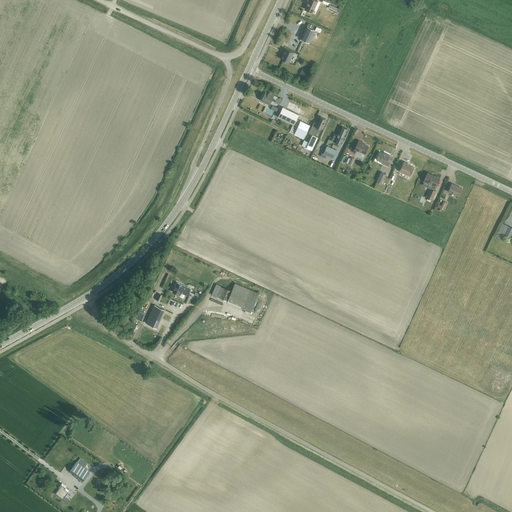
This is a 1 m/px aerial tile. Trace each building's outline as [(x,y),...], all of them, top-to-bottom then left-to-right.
[(305,9),(312,13),(318,1),(315,0),(307,0),(307,1),(308,2),(305,9)] [(309,42),(315,30),(312,28),(309,27),(307,26),(301,38),(309,42)] [(292,56),(294,52),(286,49),(283,54),(281,59),(288,62),(291,56),(292,56)] [(275,102),(280,105),(282,99),(280,97),(279,99),(277,98),(278,97),(266,91),(261,100),(269,104),(272,98),(275,99),(274,100),(275,101),(275,102)] [(296,112),(298,113),(299,114),(304,104),(291,98),(286,108),(296,112)] [(283,106),(278,116),(293,123),(294,124),(299,114),(298,113),(296,112),(286,108),(283,106)] [(309,133),(312,135),(309,142),(304,140),(302,145),(312,150),(318,137),(315,136),(317,132),(319,133),(325,119),(320,116),(317,124),(314,122),(309,133)] [(297,118),(294,124),(293,123),(289,131),(303,138),(310,124),(297,118)] [(334,142),(339,144),(340,145),(341,142),(342,142),(343,140),(343,139),(342,139),(343,137),(344,137),(347,129),(342,126),(334,142)] [(353,152),(356,154),(358,150),(365,154),(368,146),(364,144),(365,143),(359,141),(353,152)] [(323,153),(333,158),(336,150),(327,146),(323,153)] [(381,163),(388,166),(392,157),(389,156),(390,155),(384,152),(383,153),(379,152),(376,159),(382,162),(381,163)] [(399,171),(410,176),(414,167),(410,165),(410,164),(404,162),(399,171)] [(381,172),(377,181),(382,183),(386,174),(381,172)] [(424,181),(436,186),(440,178),(427,173),(424,181)] [(451,184),(448,191),(458,196),(462,188),(451,184)] [(431,188),(427,197),(432,200),(436,191),(431,188)] [(437,208),(439,209),(439,210),(441,211),(441,210),(443,210),(446,203),(443,202),(441,206),(438,205),(437,208)] [(510,238),(511,233),(511,226),(501,222),(495,236),(502,239),(504,235),(510,238)] [(176,282),(172,292),(179,295),(180,292),(187,296),(190,289),(176,282)] [(217,296),(251,311),(259,294),(235,283),(231,291),(221,287),(221,286),(216,284),(212,295),(216,297),(217,296)] [(154,305),(146,323),(157,328),(165,310),(154,305)] [(137,317),(142,320),(146,313),(141,310),(137,317)] [(77,460),(71,469),(86,478),(91,469),(77,460)] [(54,492),(53,493),(67,503),(68,503),(64,500),(67,497),(65,495),(69,491),(64,487),(65,486),(62,483),(59,488),(57,490),(57,489),(54,492)]
